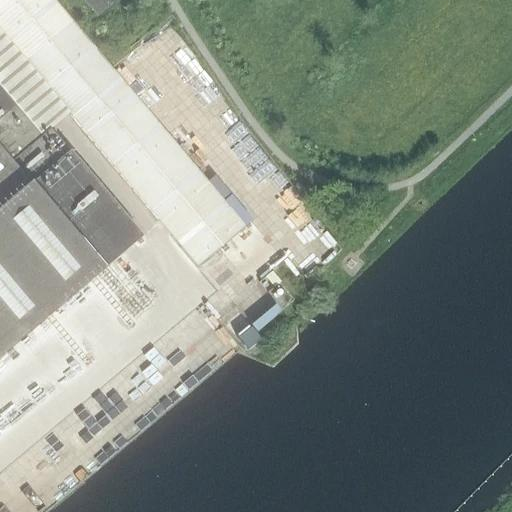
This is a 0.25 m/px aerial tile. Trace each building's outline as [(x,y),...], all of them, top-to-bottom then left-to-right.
[(51,0),(0,0),(0,32),(197,269),(244,230),(51,0)] [(83,0),(98,17),(117,0),(83,0)] [(0,357),(100,272),(141,238),(68,153),(49,130),(48,131),(39,120),(31,127),(0,89),(0,357)] [(268,339),(260,329),(247,339),(255,349),(268,339)] [(0,511),(42,511),(66,490),(52,475),(97,434),(78,414),(28,460),(30,462),(0,490),(0,511)]
